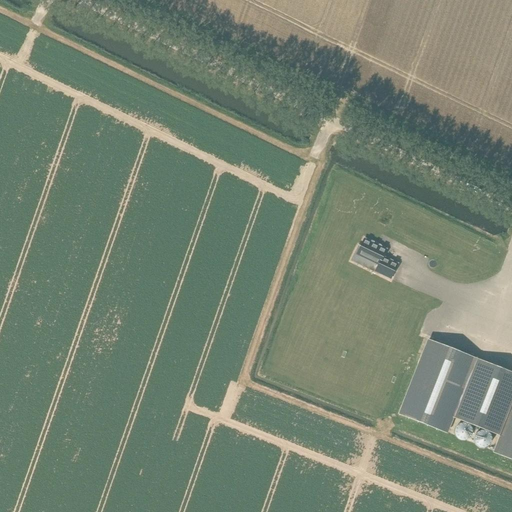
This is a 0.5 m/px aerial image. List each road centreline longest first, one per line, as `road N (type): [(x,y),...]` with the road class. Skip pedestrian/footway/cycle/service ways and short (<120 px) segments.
road 1 (track): [(0,11),(320,164),(242,382),(511,487)]
road 2 (unclassified): [(511,208),(80,0)]
road 3 (track): [(511,176),(142,0)]
road 4 (track): [(378,436),(417,339),(463,299)]
